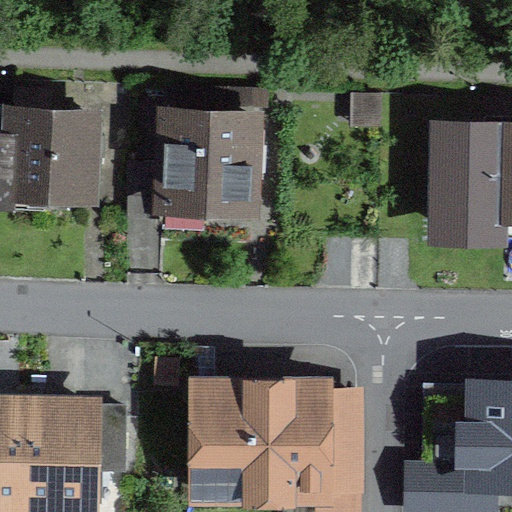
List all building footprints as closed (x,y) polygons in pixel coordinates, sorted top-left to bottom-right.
[(265,121),(164,115),(159,214),(260,219),(265,121)] [(6,145),(0,144),(0,210),(97,214),(100,119),(6,116),(6,145)] [(511,125),(491,124),(486,223),(511,224),(511,125)] [(319,388),(197,391),(200,499),(306,497),(306,511),(355,511),(353,402),(320,403),(319,388)] [(511,388),(465,388),(465,404),(422,403),(421,484),(511,484),(511,388)] [(0,511),(24,511),(27,410),(0,409),(0,511)] [(27,410),(24,511),(95,511),(97,411),(27,410)]
